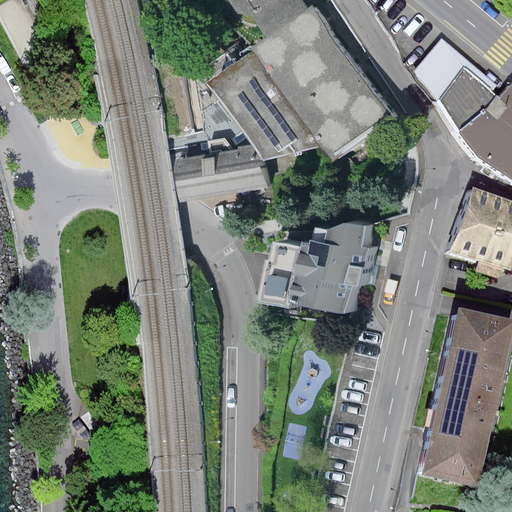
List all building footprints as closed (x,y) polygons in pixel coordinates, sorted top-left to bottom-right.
[(216,0),(216,1),(230,18),(244,20),(260,41),(299,15),(289,0),(216,0)] [(315,4),(299,15),(260,41),(256,46),(261,53),(319,140),(327,152),(387,112),(315,4)] [(453,136),(508,89),(442,41),(416,74),(453,136)] [(319,140),(261,53),(211,87),(251,146),(258,156),(319,140)] [(511,84),(508,89),(453,136),(465,154),(511,184),(511,84)] [(258,156),(251,146),(179,160),(187,197),(263,182),(258,156)] [(511,207),(468,193),(450,251),(503,269),(511,240),(511,207)] [(303,239),(289,294),(361,312),(367,287),(374,289),(384,251),(372,248),(379,223),(364,219),(358,246),(331,240),(330,246),(303,239)] [(511,336),(511,320),(454,308),(416,475),(476,489),(511,336)]
